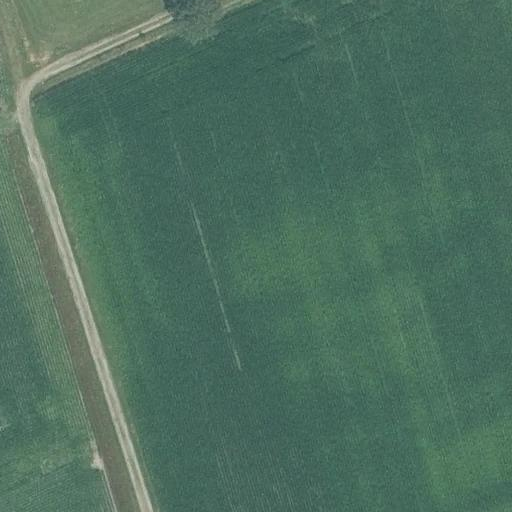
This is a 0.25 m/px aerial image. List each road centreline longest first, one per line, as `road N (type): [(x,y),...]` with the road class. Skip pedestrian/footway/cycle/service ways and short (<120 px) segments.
road 1 (track): [(24,90),(144,511)]
road 2 (track): [(24,90),(213,0)]
